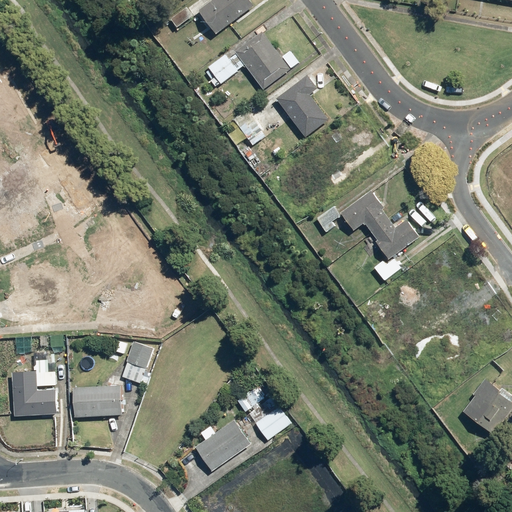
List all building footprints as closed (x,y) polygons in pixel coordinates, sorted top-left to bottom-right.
[(253,9),(246,0),(214,0),(196,13),(215,38),(253,9)] [(245,68),(253,79),(248,83),(252,90),(258,86),(263,92),(290,72),(263,35),(236,56),(245,68)] [(245,68),(236,56),(230,60),(226,55),(208,68),(221,86),(245,68)] [(34,116),(9,67),(0,71),(0,120),(5,130),(34,116)] [(307,78),(276,100),(304,141),(329,124),(311,97),(317,93),(307,78)] [(269,107),(263,100),(252,109),(257,116),(269,107)] [(252,117),(233,130),(247,150),(250,148),(254,153),(252,155),(257,163),(280,147),(271,135),(266,138),(252,117)] [(298,138),(288,124),(279,132),(289,145),(298,138)] [(76,125),(39,153),(64,187),(61,189),(79,215),(102,199),(94,188),(112,175),(76,125)] [(366,151),(348,129),(309,159),(333,190),(351,176),(344,168),(366,151)] [(22,164),(3,179),(16,195),(35,180),(22,164)] [(374,244),(385,258),(373,268),(383,282),(401,269),(393,258),(418,239),(404,221),(394,229),(381,211),(383,210),(370,193),(339,216),(340,218),(352,233),(362,225),(376,243),(374,244)] [(16,215),(4,196),(0,198),(0,235),(8,248),(46,224),(33,204),(16,215)] [(332,224),(340,218),(339,216),(333,209),(317,221),(326,234),(334,227),(332,224)] [(139,219),(97,250),(113,272),(155,240),(139,219)] [(456,376),(492,352),(457,301),(470,292),(444,254),(427,266),(435,278),(409,296),(428,324),(440,316),(446,324),(417,344),(430,364),(442,355),(456,376)] [(118,293),(112,316),(161,329),(177,270),(152,264),(143,299),(118,293)] [(49,272),(17,271),(15,315),(19,315),(19,324),(42,325),(43,315),(66,315),(67,282),(62,282),(62,277),(49,276),(49,272)] [(160,347),(139,340),(126,376),(147,384),(160,347)] [(43,370),(18,371),(19,415),(64,414),(63,388),(44,388),(43,370)] [(173,395),(168,388),(155,397),(159,404),(142,415),(159,441),(201,413),(193,399),(198,396),(187,380),(178,386),(181,390),(173,395)] [(511,415),(511,402),(485,382),(460,412),(494,438),(511,415)] [(126,416),(127,386),(81,385),(81,416),(126,416)] [(252,392),(260,403),(270,396),(261,385),(252,392)] [(258,405),(249,393),(241,399),(250,411),(258,405)] [(296,423),(276,396),(253,413),(272,440),(296,423)] [(257,441),(240,418),(203,446),(220,469),(257,441)] [(281,480),(289,474),(281,464),(274,470),(276,473),(268,479),(273,487),(282,481),(281,480)] [(242,481),(221,494),(231,508),(229,509),(230,511),(265,511),(277,504),(265,486),(251,495),(242,481)]
